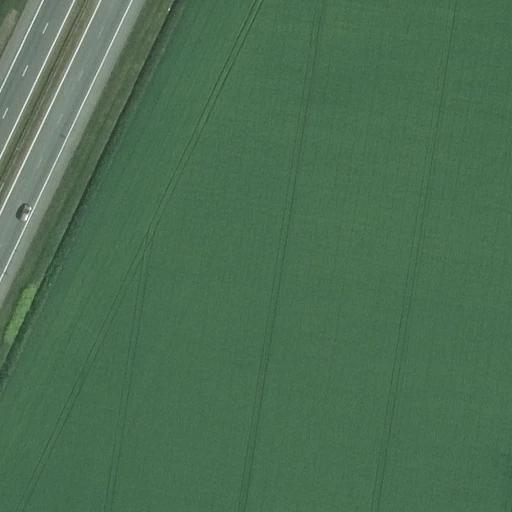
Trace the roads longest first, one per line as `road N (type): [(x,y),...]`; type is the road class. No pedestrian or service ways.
road 1 (motorway): [(0,249),(118,0)]
road 2 (motorway): [(59,0),(0,125)]
